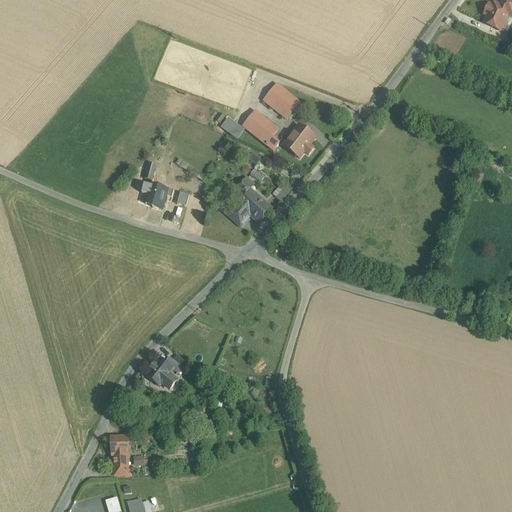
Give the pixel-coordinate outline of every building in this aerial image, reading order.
[(511,0),(502,0),(501,3),(503,4),(511,8),(511,0)] [(502,7),(494,3),(492,7),(490,6),(485,16),(487,17),(484,25),(501,33),(508,17),(511,18),(511,8),(503,4),(502,7)] [(301,103),(277,85),(264,102),(287,121),(301,103)] [(279,131),(256,112),(243,127),(274,152),(280,144),(273,138),(279,131)] [(219,115),(217,122),(222,124),(225,117),(219,115)] [(335,128),(320,117),(314,126),(329,137),(335,128)] [(226,118),(219,128),(237,140),(244,129),(226,118)] [(316,139),(301,127),(285,148),(283,146),(282,146),(300,160),(305,153),(309,156),(315,149),(311,146),(316,139)] [(149,164),(145,179),(152,181),(157,166),(149,164)] [(254,186),(247,179),(236,192),(242,198),(237,204),(249,215),(260,225),(273,211),(250,190),(254,186)] [(169,191),(151,186),(146,204),(154,206),(153,208),(163,210),(166,196),(167,197),(169,191)] [(179,192),(176,203),(185,205),(187,195),(179,192)] [(249,215),(237,204),(227,215),(241,228),(246,222),(245,221),(249,215)] [(294,240),(287,238),(284,246),(291,249),(294,240)] [(184,369),(170,358),(165,363),(174,370),(173,370),(179,375),(184,369)] [(165,363),(161,360),(157,366),(156,365),(151,370),(152,371),(148,377),(160,387),(173,370),(174,370),(165,363)] [(128,439),(112,440),(113,452),(111,453),(111,455),(114,455),(115,470),(127,470),(127,464),(123,464),(122,452),(129,452),(128,439)] [(127,470),(115,470),(116,479),(128,478),(127,470)] [(156,498),(143,502),(145,511),(154,511),(160,511),(156,498)]
